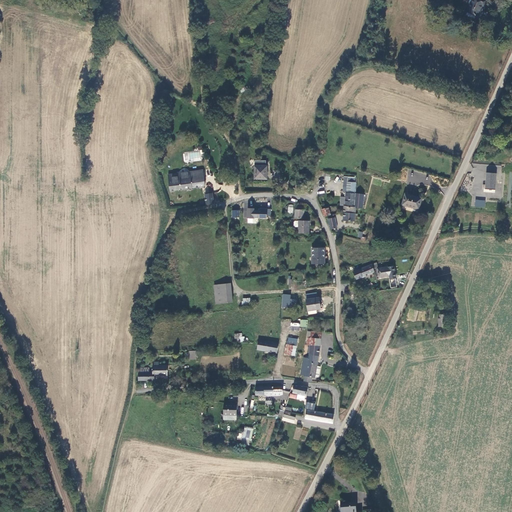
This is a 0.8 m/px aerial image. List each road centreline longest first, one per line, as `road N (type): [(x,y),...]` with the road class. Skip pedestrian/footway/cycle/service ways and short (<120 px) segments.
road 1 (track): [(224,205),(178,213),(167,225),(102,511)]
road 2 (unclassified): [(370,372),(511,61)]
road 3 (residential): [(370,372),(338,338),(335,258),(314,203),(270,195),(224,205)]
road 4 (residential): [(342,429),(330,387),(255,381),(134,388)]
